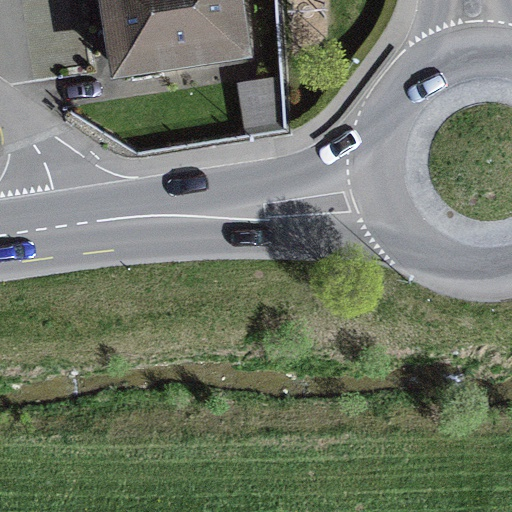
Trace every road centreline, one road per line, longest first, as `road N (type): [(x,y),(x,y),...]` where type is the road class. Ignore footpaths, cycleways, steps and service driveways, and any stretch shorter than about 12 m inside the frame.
road 1 (primary): [(55,226),(382,192)]
road 2 (primary): [(474,58),(444,65),(396,103),(378,162),(382,192)]
road 3 (primary): [(382,192),(396,221),(447,260),(511,262)]
road 4 (residential): [(55,226),(51,178),(20,114),(0,100)]
